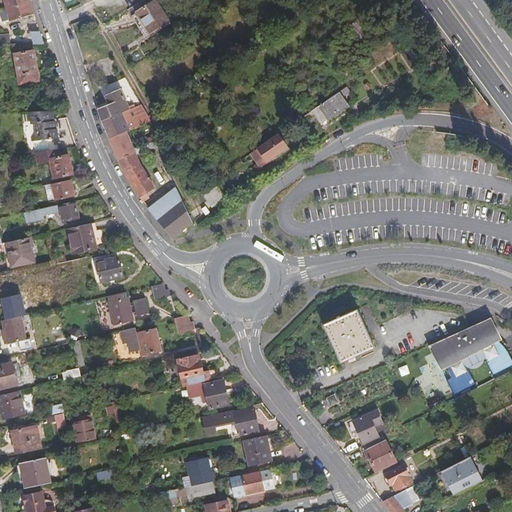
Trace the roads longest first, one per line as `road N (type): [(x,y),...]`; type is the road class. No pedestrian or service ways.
road 1 (secondary): [(158,248),(102,162),(48,0)]
road 2 (secondary): [(251,244),(264,196),(347,138),(410,120)]
road 3 (residential): [(354,491),(252,356)]
road 4 (trunk): [(430,0),(511,111)]
road 5 (secondary): [(322,264),(396,254),(452,259)]
